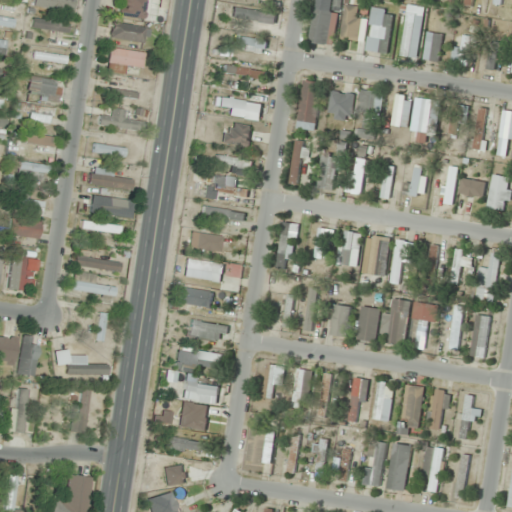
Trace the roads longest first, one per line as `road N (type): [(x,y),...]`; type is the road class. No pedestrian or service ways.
road 1 (secondary): [(114,511),(192,0)]
road 2 (residential): [(299,0),(225,485)]
road 3 (residential): [(47,318),(96,0)]
road 4 (residential): [(250,344),(511,385)]
road 5 (residential): [(271,203),(511,240)]
road 6 (residential): [(289,59),(511,94)]
road 7 (residential): [(225,485),(395,511)]
road 8 (residential): [(511,347),(486,511)]
road 9 (residential): [(123,455),(0,455)]
